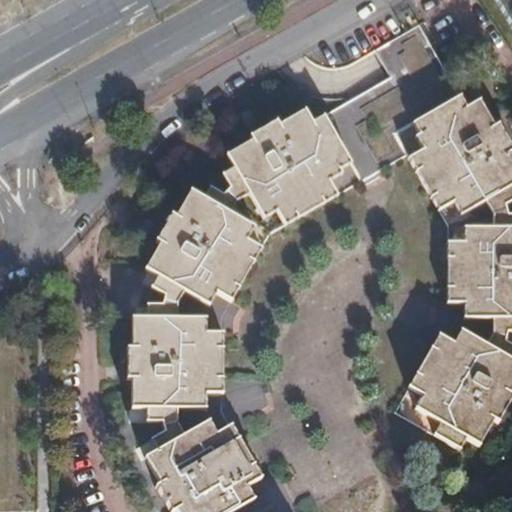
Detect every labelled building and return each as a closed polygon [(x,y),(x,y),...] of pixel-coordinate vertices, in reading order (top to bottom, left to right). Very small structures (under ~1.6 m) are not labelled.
[(511,511),(511,0),(495,0),(511,28),(511,511)] [(284,132),(283,130),(277,119),(252,132),(255,140),(228,155),(232,162),(235,167),(224,174),(231,187),(225,195),(210,186),(202,198),(198,196),(190,191),(178,211),(183,214),(180,219),(171,214),(163,226),(179,236),(171,249),(167,247),(159,242),(144,268),(151,273),(157,277),(152,288),(164,296),(161,305),(146,305),(146,319),(139,318),(133,318),(133,342),(137,342),(137,348),(128,348),(128,364),(145,363),(145,380),(139,379),(132,379),(132,409),(139,409),(145,409),(145,423),(160,422),(162,433),(151,440),(157,451),(151,455),(145,458),(156,479),(162,476),(165,481),(155,487),(156,490),(158,493),(161,498),(163,501),(178,492),(186,505),(181,508),(175,511),(278,511),(261,479),(253,465),(238,440),(231,427),(222,412),(222,395),(222,380),(222,349),(222,334),(222,316),(232,301),(240,286),(255,261),(262,248),(270,233),(285,225),(300,217),(322,204),(331,198),(406,156),(415,172),(430,198),(438,212),(446,227),(447,243),(446,260),(446,287),(446,305),(446,321),(437,335),(428,351),(414,375),(406,388),(392,412),(432,436),(457,451),(464,440),(472,444),(478,448),(490,428),(484,424),(487,419),(497,425),(504,411),(489,402),(497,389),(503,393),(508,396),(511,389),(511,362),(510,361),(511,358),(511,347),(504,343),(505,333),(511,333),(511,214),(506,214),(505,205),(511,201),(511,158),(507,161),(504,156),(511,151),(511,150),(504,138),(489,146),(482,132),(487,129),(494,126),(479,100),(472,104),(467,107),(461,95),(459,96),(419,25),(375,50),(390,76),(322,114),(324,117),(313,123),(309,117),(305,111),(285,122),(288,127),(289,129),(284,132)] [(511,142),(500,122),(494,126),(487,129),(482,132),(489,146),(504,138),(511,150),(511,142)] [(163,226),(171,214),(169,213),(153,239),(159,242),(167,247),(171,249),(179,236),(163,226)] [(128,364),(128,348),(125,348),(124,379),(132,379),(139,379),(145,380),(145,363),(128,364)] [(504,411),(497,425),(499,426),(511,404),(511,398),(508,396),(503,393),(497,389),(489,402),(504,411)] [(156,490),(155,487),(152,490),(165,511),(173,511),(175,511),(181,508),(186,505),(178,492),(163,501),(161,498),(158,493),(156,490)]
